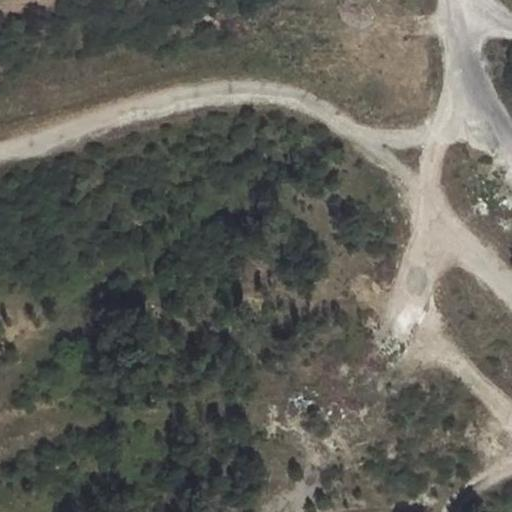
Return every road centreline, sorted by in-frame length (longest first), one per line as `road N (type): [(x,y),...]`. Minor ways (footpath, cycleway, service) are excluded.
road 1 (track): [(511,292),(356,130),(315,106),(225,95),(0,153)]
road 2 (track): [(440,341),(398,378),(342,402),(249,414),(86,417),(0,444)]
road 3 (track): [(462,41),(454,102),(421,199),(425,297),(440,341),(511,430)]
road 4 (track): [(281,42),(0,111)]
road 5 (track): [(356,130),(480,138),(511,156)]
road 6 (track): [(455,0),(475,82),(511,146)]
